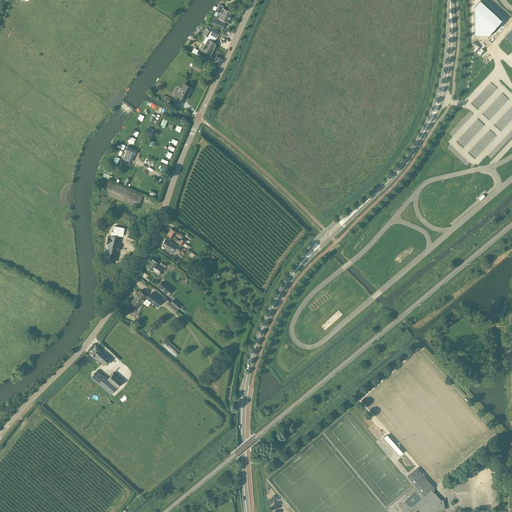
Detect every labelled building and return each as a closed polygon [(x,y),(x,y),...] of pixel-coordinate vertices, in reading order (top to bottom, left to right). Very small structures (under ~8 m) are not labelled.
[(481,0),(475,6),(475,36),(489,36),(503,21),(481,0)] [(230,17),(232,12),(223,9),(223,7),(222,5),(220,4),(217,5),(217,7),(217,9),(216,12),(219,13),(230,17)] [(223,29),(225,24),(224,24),(225,21),(228,22),(230,17),(219,13),(219,15),(220,15),(219,18),(216,16),(214,17),(213,20),(212,19),(210,24),(223,29)] [(206,28),(202,34),(206,36),(209,37),(212,31),(206,28)] [(206,36),(203,42),(205,44),(214,48),(216,44),(210,40),(211,39),(215,41),(218,35),(212,31),(209,37),(206,36)] [(203,42),(199,49),(210,55),(211,53),(214,48),(205,44),(203,42)] [(196,55),(204,59),(207,55),(198,51),(196,55)] [(191,66),(199,70),(202,65),(194,61),(191,66)] [(177,95),(185,99),(191,88),(183,84),(177,95)] [(162,99),(169,103),(171,99),(164,95),(162,99)] [(127,107),(128,106),(131,109),(131,110),(136,114),(138,112),(119,97),(118,100),(123,103),(123,104),(123,103),(127,106),(126,107),(127,107)] [(136,150),(128,147),(126,146),(123,152),(126,153),(123,158),(127,160),(131,161),(136,150)] [(143,196),(107,180),(107,194),(137,208),(143,196)] [(107,250),(105,260),(115,262),(119,238),(118,238),(119,233),(117,233),(118,227),(114,226),(113,232),(111,232),(110,236),(109,236),(107,243),(109,244),(108,248),(110,249),(109,251),(107,250)] [(167,235),(173,238),(175,235),(178,237),(180,233),(171,228),(167,235)] [(165,239),(161,245),(166,248),(166,249),(172,253),(174,249),(178,252),(181,247),(176,245),(165,239)] [(147,267),(148,268),(151,270),(158,275),(159,273),(160,274),(160,273),(162,270),(163,271),(166,268),(164,267),(167,264),(162,261),(160,264),(157,262),(154,260),(152,259),(147,267)] [(157,287),(168,295),(173,289),(163,280),(157,287)] [(147,296),(140,290),(131,302),(138,307),(147,296)] [(146,299),(157,307),(163,300),(152,291),(146,299)] [(173,299),(171,302),(178,309),(181,306),(173,299)] [(168,301),(165,304),(169,308),(175,313),(175,312),(177,309),(168,301)] [(166,341),(162,345),(175,357),(179,353),(166,341)] [(103,364),(110,357),(96,345),(89,353),(93,357),(94,356),(103,364)] [(91,377),(111,394),(117,387),(117,388),(122,381),(113,373),(108,379),(97,369),(91,377)] [(403,453),(387,434),(383,437),(399,456),(403,453)] [(402,502),(398,506),(403,511),(409,511),(415,507),(419,511),(432,511),(445,510),(443,499),(441,500),(434,492),(434,493),(432,490),(434,487),(417,467),(407,476),(418,488),(402,502)]
